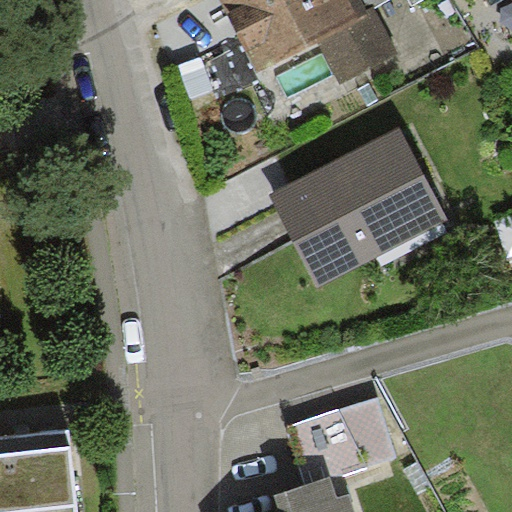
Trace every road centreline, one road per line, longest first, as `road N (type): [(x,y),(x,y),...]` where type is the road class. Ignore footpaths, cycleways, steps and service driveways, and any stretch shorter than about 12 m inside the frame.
road 1 (residential): [(167,511),(122,174),(81,0)]
road 2 (unknown): [(152,398),(228,399),(480,330)]
